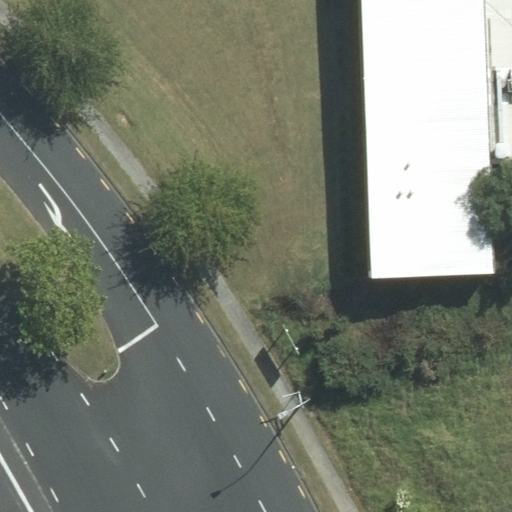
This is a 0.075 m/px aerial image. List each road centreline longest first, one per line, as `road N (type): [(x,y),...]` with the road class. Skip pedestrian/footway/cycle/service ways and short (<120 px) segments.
road 1 (secondary): [(0,112),(139,296),(264,511)]
road 2 (secondary): [(111,511),(0,335)]
